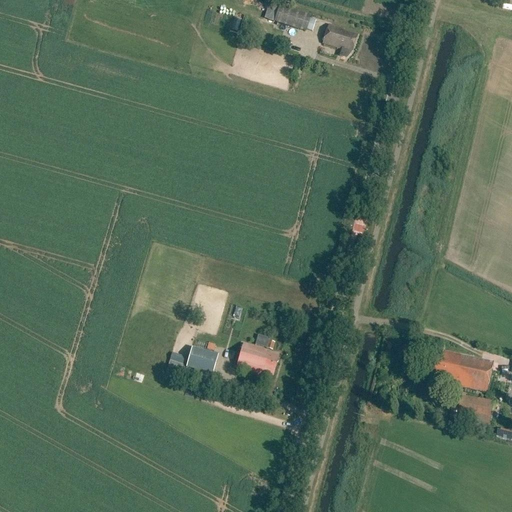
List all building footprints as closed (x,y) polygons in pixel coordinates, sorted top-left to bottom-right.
[(274,21),(306,31),(311,16),(279,6),(274,21)] [(358,36),(344,31),(345,30),(329,25),(323,44),(338,49),(339,48),(343,49),(341,56),(347,58),(350,55),(352,52),(358,36)] [(255,347),(273,350),(275,340),(257,337),(255,347)] [(243,345),(235,370),(270,380),(270,378),(273,379),(279,357),(265,354),(266,351),(243,345)] [(191,349),(186,369),(212,376),(218,356),(191,349)] [(451,383),(451,385),(488,393),(489,389),(491,390),(492,388),(489,387),(495,363),(443,352),(442,358),(437,357),(433,375),(444,377),(443,381),(451,383)] [(172,354),(170,361),(186,366),(188,359),(172,354)] [(496,402),(462,395),(458,415),(480,419),(479,422),(491,425),(496,402)] [(497,438),(511,441),(511,433),(498,431),(497,438)]
